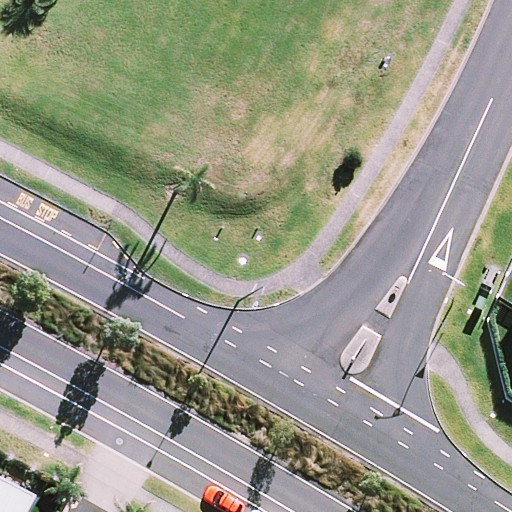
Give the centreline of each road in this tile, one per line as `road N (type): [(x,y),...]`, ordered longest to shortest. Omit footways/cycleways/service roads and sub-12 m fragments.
road 1 (residential): [(327,411),(511,53)]
road 2 (tertiary): [(341,511),(186,417),(0,324)]
road 3 (tertiary): [(0,233),(327,411)]
road 4 (tertiary): [(327,411),(507,511)]
